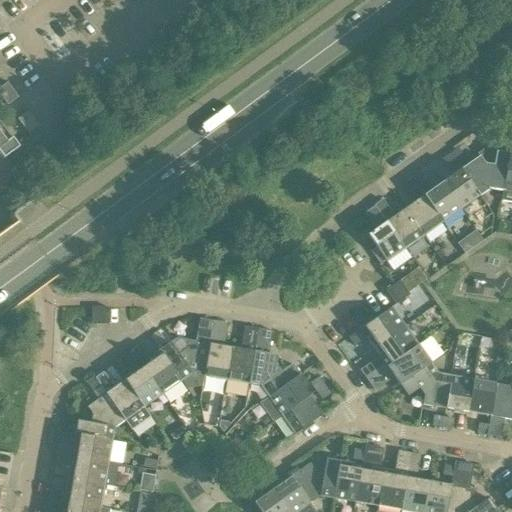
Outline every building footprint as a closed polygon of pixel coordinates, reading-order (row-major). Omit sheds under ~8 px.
[(4,84),(0,87),(0,90),(4,96),(10,92),(4,84)] [(16,100),(10,92),(4,96),(10,104),(16,100)] [(4,96),(0,99),(0,102),(4,108),(10,104),(4,96)] [(25,114),(20,118),(25,126),(31,122),(25,114)] [(14,122),(20,130),(25,126),(20,118),(14,122)] [(36,129),(31,122),(25,126),(31,133),(36,129)] [(31,133),(25,126),(20,130),(25,137),(31,133)] [(0,160),(14,151),(7,142),(1,146),(0,144),(0,160)] [(457,148),(448,155),(453,162),(462,156),(457,148)] [(459,170),(478,197),(489,189),(500,191),(506,158),(507,154),(495,152),(493,165),(483,163),(478,156),(459,170)] [(500,191),(499,201),(511,203),(511,154),(507,154),(506,158),(500,191)] [(446,168),(453,162),(448,155),(440,160),(446,168)] [(478,197),(459,170),(440,183),(459,210),(478,197)] [(420,175),(411,181),(416,189),(425,182),(420,175)] [(416,189),(411,181),(403,186),(409,194),(416,189)] [(459,210),(440,183),(421,196),(440,223),(459,210)] [(440,223),(421,196),(403,210),(422,236),(440,223)] [(382,201),(373,207),(379,215),(388,209),(382,201)] [(379,215),(373,207),(366,212),(371,220),(379,215)] [(422,236),(403,210),(384,223),(403,249),(422,236)] [(403,249),(384,223),(366,235),(385,262),(403,249)] [(403,249),(385,262),(391,271),(409,258),(403,249)] [(418,270),(400,283),(407,293),(425,281),(418,270)] [(385,291),(395,304),(408,295),(407,293),(400,283),(399,281),(385,291)] [(91,307),(91,324),(107,324),(107,308),(91,307)] [(371,348),(403,326),(390,308),(363,327),(369,335),(364,338),(371,348)] [(203,376),(213,321),(199,319),(195,342),(176,338),(158,351),(161,355),(179,382),(191,374),(203,376)] [(225,380),(231,348),(223,347),(227,324),(213,321),(203,376),(225,380)] [(366,381),(416,345),(403,326),(371,348),(378,357),(358,370),(366,381)] [(248,384),(257,329),(243,327),(239,350),(231,348),(225,380),(248,384)] [(257,329),(248,384),(260,387),(268,397),(295,378),(299,375),(291,365),(280,373),(274,365),(275,356),(267,355),(271,332),(257,329)] [(355,332),(348,337),(353,345),(361,340),(355,332)] [(398,385),(429,363),(416,345),(366,381),(373,390),(393,377),(398,385)] [(140,347),(131,353),(136,361),(145,355),(140,347)] [(158,351),(147,359),(149,363),(142,369),(160,395),(179,382),(161,355),(158,351)] [(129,366),(136,361),(131,353),(124,358),(129,366)] [(437,374),(429,363),(398,385),(406,397),(417,388),(423,395),(421,405),(443,409),(449,376),(437,374)] [(160,395),(142,369),(123,382),(141,408),(160,395)] [(114,388),(102,373),(93,379),(99,387),(104,395),(123,421),(130,431),(148,418),(141,408),(123,382),(114,388)] [(306,387),(299,375),(295,378),(268,397),(258,404),(271,422),(281,416),(308,397),(302,389),(306,387)] [(466,413),(472,380),(449,376),(443,409),(466,413)] [(309,383),(315,392),(323,386),(318,378),(309,383)] [(99,387),(93,379),(86,384),(92,392),(99,387)] [(488,417),(494,384),(472,380),(466,413),(488,417)] [(494,384),(488,417),(511,421),(511,417),(511,382),(506,386),(494,384)] [(329,394),(323,386),(315,392),(320,400),(329,394)] [(79,435),(111,441),(113,428),(123,421),(104,395),(86,408),(92,415),(90,423),(77,421),(74,434),(79,435)] [(321,416),(308,397),(281,416),(294,435),(321,416)] [(440,427),(442,418),(433,416),(431,425),(440,427)] [(452,419),(442,418),(440,427),(451,429),(452,419)] [(485,435),(487,425),(478,424),(476,434),(485,435)] [(497,427),(487,425),(485,435),(495,437),(497,427)] [(107,463),(111,441),(79,435),(74,434),(72,447),(58,444),(56,454),(75,457),(107,463)] [(233,449),(240,444),(236,437),(229,442),(233,449)] [(240,444),(233,449),(235,452),(238,456),(250,448),(245,441),(240,444)] [(381,448),(365,445),(364,452),(362,461),(360,470),(359,470),(354,502),(376,506),(382,468),(377,468),(381,448)] [(364,452),(354,450),(352,459),(362,461),(364,452)] [(399,510),(409,453),(398,451),(394,471),(382,468),(376,506),(399,510)] [(240,459),(238,456),(235,452),(227,457),(232,464),(240,459)] [(408,511),(422,511),(428,482),(414,480),(419,455),(409,453),(399,510),(408,511)] [(66,479),(103,486),(113,488),(117,465),(107,463),(75,457),(56,454),(54,464),(68,466),(66,479)] [(246,468),(240,459),(232,464),(238,474),(246,468)] [(290,477),(309,504),(320,496),(333,498),(338,466),(339,461),(326,459),(323,473),(314,471),(309,464),(290,477)] [(333,498),(354,502),(359,470),(351,469),(352,464),(339,461),(338,466),(333,498)] [(449,486),(444,511),(492,511),(495,510),(487,499),(476,506),(470,499),(472,490),(465,489),(470,465),(454,462),(453,467),(451,477),(449,486)] [(453,467),(443,466),(442,475),(451,477),(453,467)] [(278,480),(268,486),(286,511),(314,511),(309,504),(290,477),(280,484),(278,480)] [(99,509),(103,486),(66,479),(64,492),(69,493),(67,503),(99,509)] [(444,511),(449,486),(428,482),(422,511),(444,511)] [(286,511),(268,486),(258,494),(260,498),(253,503),(258,511),(286,511)] [(49,491),(48,500),(57,502),(59,491),(50,490),(49,491)] [(108,511),(109,510),(99,509),(67,503),(57,502),(48,500),(46,509),(60,511),(108,511)]
